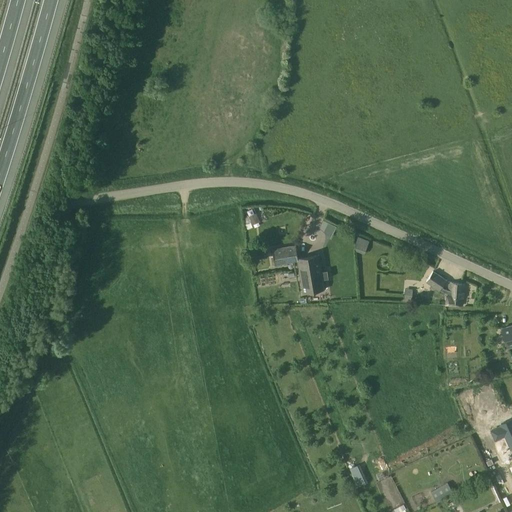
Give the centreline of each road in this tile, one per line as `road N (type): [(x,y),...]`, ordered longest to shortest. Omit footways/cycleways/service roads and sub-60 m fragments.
road 1 (unclassified): [(511,285),(286,188),(215,182),(65,204)]
road 2 (motorway): [(0,172),(50,0)]
